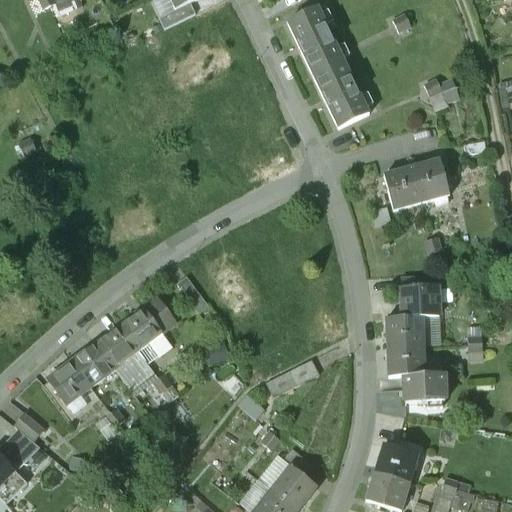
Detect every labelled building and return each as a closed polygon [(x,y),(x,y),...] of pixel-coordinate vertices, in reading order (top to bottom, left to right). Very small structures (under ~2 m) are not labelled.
[(44,0),(47,10),(61,7),(63,14),(84,9),(82,0),(44,0)] [(168,0),(175,13),(190,6),(201,0),(168,0)] [(175,13),(158,21),(163,32),(195,17),(190,6),(175,13)] [(368,117),(317,11),(286,25),(338,131),(368,117)] [(436,108),(465,104),(461,79),(433,83),(436,108)] [(483,145),(463,149),(465,159),(485,155),(483,145)] [(439,163),(411,171),(420,207),(449,199),(439,163)] [(411,171),(382,179),(392,215),(420,207),(411,171)] [(435,279),(400,280),(401,292),(436,290),(435,279)] [(207,309),(183,280),(174,288),(197,317),(207,309)] [(402,320),(384,321),(386,351),(423,350),(422,320),(437,320),(436,290),(401,292),(402,320)] [(155,302),(119,329),(137,354),(147,346),(156,358),(169,348),(160,336),(173,326),(155,302)] [(119,329),(95,347),(113,371),(137,354),(119,329)] [(229,344),(210,347),(213,364),(232,361),(229,344)] [(95,347),(72,364),(90,389),(113,371),(95,347)] [(423,350),(386,351),(387,381),(403,380),(424,380),(424,379),(423,350)] [(72,364),(47,383),(65,407),(90,389),(72,364)] [(310,364),(265,386),(272,400),(317,378),(310,364)] [(170,387),(162,376),(157,380),(165,391),(170,387)] [(424,380),(403,380),(404,406),(426,406),(426,412),(441,411),(441,405),(443,405),(442,379),(424,379),(424,380)] [(165,391),(157,380),(151,384),(159,395),(165,391)] [(124,423),(116,412),(110,416),(118,427),(124,423)] [(43,431),(24,416),(13,429),(17,432),(32,444),(43,431)] [(118,427),(110,416),(105,420),(113,431),(118,427)] [(17,432),(0,448),(0,454),(17,471),(38,450),(32,444),(17,432)] [(268,434),(260,444),(265,448),(273,438),(268,434)] [(273,438),(265,448),(271,452),(278,442),(273,438)] [(418,458),(382,447),(377,464),(374,476),(409,487),(418,458)] [(0,488),(13,475),(0,461),(0,488)] [(288,469),(269,492),(293,511),(297,511),(315,490),(288,469)] [(401,511),(409,487),(374,476),(366,502),(397,511),(401,511)] [(459,485),(446,481),(444,487),(457,491),(459,485)] [(457,491),(444,487),(442,494),(455,498),(457,491)] [(293,511),(269,492),(253,511),(293,511)]
